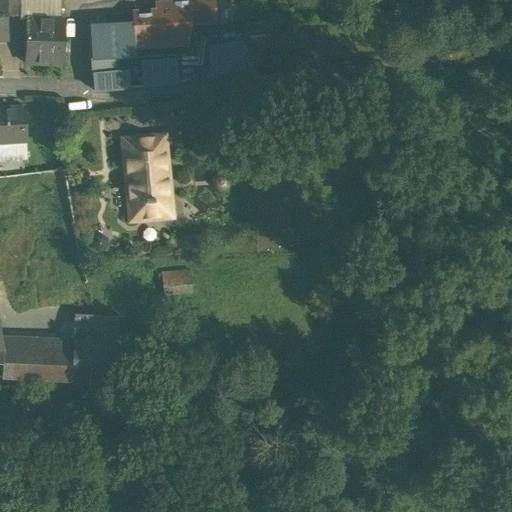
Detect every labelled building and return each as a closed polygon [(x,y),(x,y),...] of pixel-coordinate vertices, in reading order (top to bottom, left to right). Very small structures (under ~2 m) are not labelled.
[(5,0),(6,17),(19,17),(19,0),(5,0)] [(19,0),(19,17),(19,21),(26,21),(59,21),(59,0),(19,0)] [(214,1),(154,5),(155,13),(131,14),(132,24),(133,47),(185,43),(186,35),(187,23),(215,22),(214,1)] [(59,21),(26,21),(24,64),(62,65),(63,22),(59,21)] [(132,24),(89,26),(92,61),(134,58),(133,47),(132,24)] [(240,43),(210,46),(213,75),(244,71),(240,43)] [(175,58),(141,62),(143,87),(177,84),(175,58)] [(93,74),(94,91),(126,89),(125,71),(93,74)] [(24,108),(0,109),(0,148),(3,149),(3,144),(26,142),(24,108)] [(163,137),(123,141),(130,221),(170,217),(163,137)] [(63,170),(39,174),(43,185),(0,191),(0,237),(41,226),(52,234),(68,287),(67,287),(68,289),(87,283),(81,263),(63,170)] [(39,173),(0,177),(0,191),(43,185),(39,174),(39,173)] [(0,237),(0,262),(10,303),(67,287),(68,287),(52,234),(41,226),(0,237)] [(190,273),(162,275),(163,297),(192,294),(190,273)] [(118,320),(74,317),(73,340),(117,342),(118,320)] [(117,342),(73,340),(72,353),(71,382),(115,384),(117,342)] [(72,353),(1,350),(3,365),(3,379),(71,382),(72,353)]
